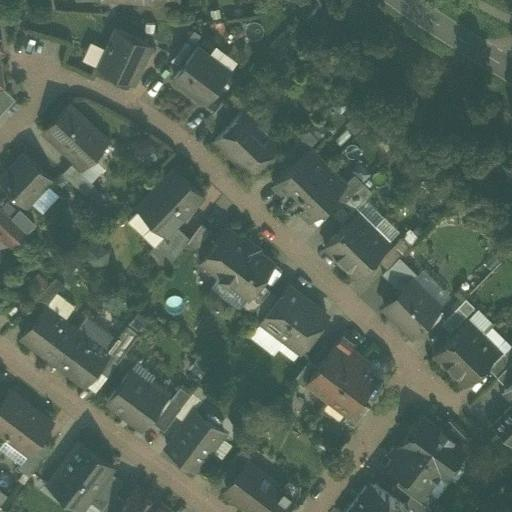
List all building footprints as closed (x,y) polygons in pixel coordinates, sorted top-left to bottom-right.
[(174,18),(190,19),(189,4),(173,5),(174,18)] [(98,65),(135,82),(152,44),(115,27),(98,65)] [(174,76),(205,100),(227,70),(208,56),(209,54),(197,45),(174,76)] [(0,85),(0,113),(14,98),(1,85),(0,85)] [(204,119),(212,128),(232,107),(224,99),(204,119)] [(44,129),(82,165),(108,138),(70,102),(44,129)] [(214,138),(249,171),(279,140),(245,106),(214,138)] [(283,153),(291,162),(308,145),(309,146),(318,136),(309,127),(283,153)] [(281,201),(284,207),(327,163),(309,146),(308,145),(291,162),(273,181),(284,192),(283,194),(281,198),(281,201)] [(0,175),(0,179),(27,204),(52,177),(24,151),(0,175)] [(62,171),(86,193),(95,183),(72,161),(62,171)] [(345,181),(327,163),(284,207),(290,210),(293,210),(297,208),(299,207),(301,209),(310,218),(329,199),(346,182),(345,181)] [(165,232),(166,233),(176,222),(203,193),(174,165),(155,186),(156,188),(138,207),(165,232)] [(329,199),(337,207),(356,188),(363,181),(354,172),(345,181),(346,182),(329,199)] [(365,196),(356,188),(337,207),(333,212),(341,220),(354,207),(365,196)] [(357,210),(373,225),(383,215),(365,196),(354,207),(357,210)] [(0,205),(0,231),(13,244),(26,230),(0,205)] [(334,254),(339,260),(373,225),(357,210),(344,223),(324,244),(334,253),(334,254)] [(397,229),(383,215),(373,225),(387,239),(397,229)] [(186,241),(196,248),(211,228),(201,221),(190,236),(186,241)] [(150,248),(168,265),(186,241),(190,236),(176,222),(166,233),(165,232),(150,248)] [(248,295),(260,279),(274,260),(257,247),(259,245),(248,237),(246,239),(227,224),(226,224),(205,253),(216,261),(211,268),(248,295)] [(387,239),(373,225),(339,260),(345,265),(346,265),(356,275),(380,250),(389,241),(387,239)] [(378,258),(387,266),(399,254),(411,242),(402,234),(383,252),(378,258)] [(109,242),(90,243),(91,262),(110,260),(109,242)] [(200,259),(211,268),(216,261),(205,253),(200,259)] [(416,271),(399,254),(387,266),(382,271),(399,288),(410,276),(411,277),(416,271)] [(421,267),(416,271),(411,277),(438,304),(448,294),(421,267)] [(22,310),(33,318),(43,305),(45,306),(56,290),(63,281),(55,275),(22,310)] [(384,304),(412,332),(439,305),(438,304),(411,277),(410,276),(399,288),(384,304)] [(243,302),(252,309),(269,286),(260,279),(248,295),(243,302)] [(261,318),(300,347),(327,312),(288,282),(279,294),(262,317),(261,318)] [(252,310),(262,317),(279,294),(270,286),(252,310)] [(75,304),(56,290),(45,306),(62,319),(64,317),(64,318),(75,304)] [(457,303),(466,312),(474,304),(465,295),(457,303)] [(441,320),(450,328),(466,312),(457,303),(441,320)] [(21,335),(53,359),(77,327),(64,318),(64,317),(62,319),(45,306),(43,305),(33,318),(21,335)] [(443,362),(448,367),(483,332),(467,317),(433,351),(443,360),(443,362)] [(116,335),(128,345),(138,331),(126,322),(116,335)] [(90,337),(77,327),(53,359),(85,383),(97,366),(107,353),(104,351),(88,339),(90,337)] [(343,331),(335,341),(345,349),(349,344),(350,345),(354,339),(343,331)] [(498,347),(483,332),(448,367),(454,372),(455,372),(465,381),(498,347)] [(97,366),(107,373),(128,345),(116,335),(104,351),(107,353),(97,366)] [(503,348),(511,356),(511,340),(503,348)] [(307,380),(327,395),(359,352),(350,345),(349,344),(345,349),(335,341),(318,363),(306,379),(307,380)] [(487,364),(496,373),(511,356),(503,348),(487,364)] [(370,360),(359,352),(327,395),(348,410),(348,411),(359,396),(376,372),(366,364),(370,360)] [(366,364),(376,372),(384,362),(374,354),(370,360),(366,364)] [(294,376),(304,384),(307,380),(306,379),(318,363),(309,356),(294,376)] [(511,356),(496,373),(506,383),(511,377),(511,356)] [(107,399),(142,425),(165,394),(151,383),(150,385),(129,370),(107,399)] [(511,401),(510,403),(511,405),(511,377),(506,383),(503,386),(511,394),(511,401)] [(180,405),(175,412),(185,419),(194,407),(206,390),(197,383),(189,393),(180,405)] [(179,385),(170,398),(180,405),(189,393),(179,385)] [(9,433),(30,449),(39,436),(52,419),(9,387),(0,399),(0,429),(7,434),(8,435),(9,433)] [(343,416),(353,423),(368,403),(359,396),(348,411),(348,410),(343,416)] [(153,420),(164,427),(175,412),(180,405),(170,398),(153,420)] [(493,420),(500,427),(491,436),(508,453),(511,448),(511,405),(510,403),(493,420)] [(166,444),(196,467),(211,447),(221,434),(224,430),(194,407),(185,419),(166,444)] [(409,432),(404,440),(441,467),(445,470),(458,452),(462,446),(451,438),(452,436),(444,430),(440,427),(422,414),(416,423),(413,422),(410,424),(408,427),(408,430),(409,432)] [(448,417),(440,427),(444,430),(452,421),(448,417)] [(458,452),(464,456),(474,443),(452,421),(444,430),(452,436),(451,438),(462,446),(458,452)] [(8,435),(7,434),(0,444),(0,445),(21,461),(30,449),(9,433),(8,435)] [(221,434),(211,447),(220,454),(230,441),(221,434)] [(18,464),(28,472),(49,444),(39,436),(30,449),(21,461),(18,464)] [(80,505),(82,507),(89,497),(110,470),(114,465),(78,439),(47,480),(65,494),(68,490),(83,502),(80,505)] [(426,487),(441,467),(404,440),(400,445),(397,444),(394,445),(392,448),(392,452),(393,454),(388,461),(403,472),(407,475),(425,488),(426,487)] [(221,473),(230,480),(247,459),(251,453),(241,446),(221,473)] [(256,511),(263,511),(268,505),(283,486),(281,484),(247,459),(230,480),(225,486),(234,493),(233,494),(256,511)] [(89,497),(102,506),(107,499),(122,479),(110,470),(89,497)] [(396,481),(400,484),(407,475),(403,472),(396,481)] [(288,475),(281,484),(283,486),(268,505),(277,511),(278,511),(290,497),(294,496),(300,489),(299,483),(288,475)] [(400,484),(411,492),(425,503),(433,492),(426,487),(425,488),(407,475),(400,484)] [(370,478),(365,484),(370,488),(375,481),(370,478)] [(365,484),(354,499),(372,511),(411,511),(413,510),(403,503),(375,481),(370,488),(365,484)] [(170,511),(173,509),(138,483),(126,499),(115,511),(170,511)] [(65,494),(80,505),(83,502),(68,490),(65,494)] [(98,511),(115,511),(126,499),(114,491),(98,511)] [(426,511),(430,507),(425,503),(411,492),(404,502),(417,511),(426,511)] [(372,511),(354,499),(344,511),(372,511)]
